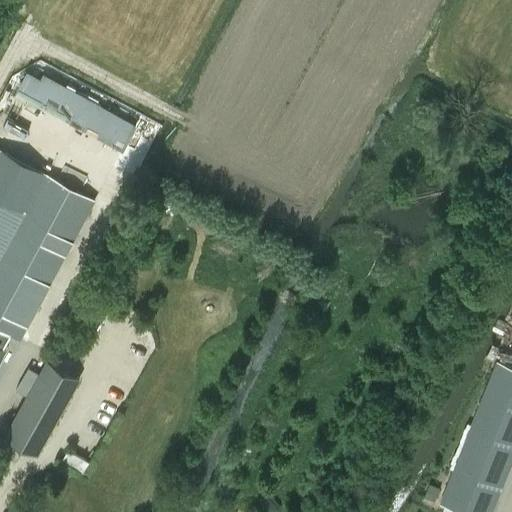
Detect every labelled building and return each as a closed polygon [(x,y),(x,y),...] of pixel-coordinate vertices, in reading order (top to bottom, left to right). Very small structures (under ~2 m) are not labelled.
[(128,145),(141,119),(46,71),(32,97),(128,145)] [(0,200),(0,388),(99,201),(46,173),(25,213),(0,200)] [(491,511),(511,461),(511,366),(497,360),(441,502),(465,511),(491,511)] [(38,454),(75,386),(42,368),(5,435),(38,454)] [(68,450),(62,460),(84,472),(89,462),(68,450)] [(430,484),(425,496),(435,500),(440,488),(430,484)] [(267,493),(259,500),(269,511),(275,511),(280,508),(267,493)]
